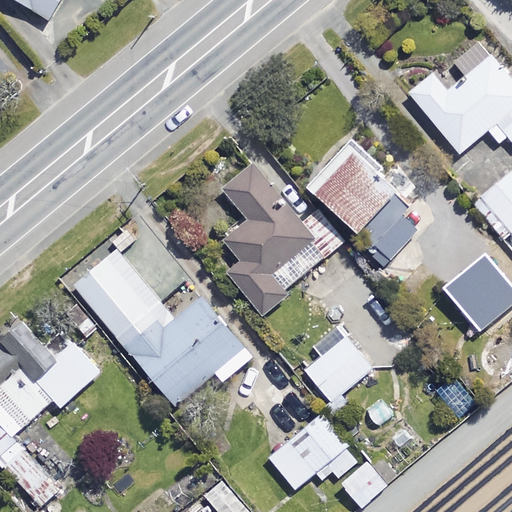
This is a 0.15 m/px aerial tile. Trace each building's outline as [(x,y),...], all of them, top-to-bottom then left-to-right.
[(14,0),(49,21),(62,0),(14,0)] [(511,81),(493,57),(447,92),(434,75),(411,93),(459,155),(489,132),(498,143),(507,136),(511,142),(511,81)] [(398,194),(357,155),(318,196),(359,235),(398,194)] [(286,291),(344,242),(318,212),(301,225),(251,165),(221,190),(250,223),(212,255),(263,316),(289,294),(286,291)] [(491,253),(511,279),(511,172),(473,203),(494,230),(481,240),(491,253)] [(400,194),(359,243),(389,268),(415,237),(399,224),(414,206),(400,194)] [(255,357),(204,297),(175,320),(118,251),(76,286),(176,406),(215,374),(223,384),(255,357)] [(511,279),(491,253),(447,287),(477,325),(491,314),(496,321),(511,309),(511,279)] [(101,373),(74,343),(56,359),(22,321),(0,340),(0,421),(14,437),(54,400),(62,408),(101,373)] [(298,377),(332,418),(349,403),(342,395),(373,369),(338,328),(314,348),(322,357),(298,377)] [(480,404),(460,377),(437,394),(457,421),(480,404)] [(320,480),(331,471),(337,479),(360,461),(322,415),(270,457),(297,489),(315,474),(320,480)] [(55,438),(40,420),(18,439),(33,456),(55,438)] [(61,488),(0,426),(0,470),(38,510),(61,488)] [(386,487),(367,464),(343,484),(362,508),(386,487)] [(248,511),(221,479),(204,494),(219,511),(248,511)]
